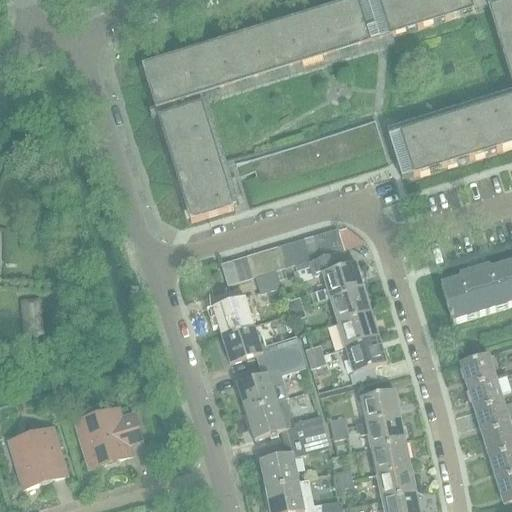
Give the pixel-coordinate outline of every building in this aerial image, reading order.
[(359,0),(142,68),(155,111),(156,112),(474,13),(469,0),(359,0)] [(511,0),(488,9),(511,86),(511,0)] [(511,147),(511,98),(399,134),(399,135),(388,138),(401,181),(413,177),(413,178),(511,147)] [(158,119),(158,120),(190,224),(235,210),(202,105),(158,119)] [(259,188),(383,149),(375,123),(250,162),(259,188)] [(336,230),(324,234),(332,256),(343,253),(336,230)] [(324,234),(313,237),(320,260),(326,257),(332,256),(324,234)] [(313,237),(301,241),(307,263),(320,260),(313,237)] [(301,241),(289,245),(296,267),(307,263),(301,241)] [(289,245),(278,248),(284,270),(296,267),(289,245)] [(278,248),(266,252),(273,274),(275,273),(284,270),(278,248)] [(266,252),(255,255),(262,278),(273,274),(266,252)] [(255,255),(242,259),(250,281),(262,278),(255,255)] [(326,257),(320,260),(307,263),(312,278),(321,275),(326,290),(314,294),(318,304),(329,301),(363,291),(355,265),(331,272),(326,257)] [(242,259),(231,262),(239,285),(250,281),(242,259)] [(239,285),(231,262),(220,266),(227,289),(239,285)] [(464,280),(440,287),(452,327),(511,308),(511,276),(509,266),(486,273),(480,275),(479,271),(468,275),(469,278),(464,280)] [(262,278),(250,281),(239,285),(254,280),(259,296),(280,290),(275,273),(273,274),(262,278)] [(363,291),(329,301),(337,326),(370,315),(363,291)] [(244,299),(212,309),(221,338),(253,328),(244,299)] [(284,304),(287,314),(302,309),(299,299),(284,304)] [(43,336),(40,301),(21,302),(23,337),(43,336)] [(302,309),(287,314),(290,322),(305,318),(302,309)] [(370,315),(337,326),(344,351),(378,341),(370,315)] [(253,328),(221,338),(230,366),(262,355),(267,354),(265,348),(262,337),(257,338),(253,328)] [(262,355),(255,358),(258,368),(280,362),(300,355),(295,339),(275,345),(265,348),(267,354),(262,355)] [(378,341),(344,351),(352,375),(386,365),(378,341)] [(306,352),(309,362),(323,357),(320,348),(306,352)] [(300,355),(280,362),(285,378),(305,372),(300,355)] [(323,357),(309,362),(311,371),(326,366),(323,357)] [(459,366),(467,391),(506,378),(506,377),(495,380),(488,357),(459,366)] [(261,377),(236,385),(245,414),(278,404),(286,401),(288,401),(282,379),(285,378),(280,362),(258,368),(261,377)] [(506,378),(467,391),(474,413),(503,404),(500,395),(510,391),(506,378)] [(359,400),(364,426),(400,418),(394,392),(359,400)] [(278,404),(245,414),(254,442),(281,434),(295,430),(294,425),(286,401),(278,404)] [(503,404),(474,413),(481,436),(509,427),(503,404)] [(75,423),(89,471),(132,458),(129,448),(142,444),(134,417),(121,420),(118,410),(75,423)] [(295,430),(281,434),(284,445),(303,440),(304,440),(324,435),(319,418),(299,424),(294,425),(295,430)] [(400,418),(364,426),(356,428),(357,435),(361,437),(367,436),(370,452),(405,444),(400,418)] [(329,423),(331,433),(346,430),(343,420),(329,423)] [(511,435),(509,427),(481,436),(488,459),(511,451),(511,435)] [(52,430),(9,443),(23,491),(66,478),(52,430)] [(346,430),(331,433),(333,443),(348,439),(346,430)] [(303,440),(284,445),(287,456),(292,455),(294,460),(307,456),(328,451),(324,435),(304,440),(303,440)] [(405,444),(370,452),(375,477),(411,469),(405,444)] [(511,451),(488,459),(496,482),(511,476),(511,451)] [(287,456),(260,462),(266,491),(299,484),(294,460),(292,455),(287,456)] [(411,469),(375,477),(381,503),(416,495),(411,469)] [(349,472),(334,476),(336,485),(351,482),(349,472)] [(511,476),(496,482),(503,506),(511,503),(511,476)] [(351,482),(336,485),(338,495),(354,492),(351,482)] [(299,484),(266,491),(269,511),(319,511),(319,507),(313,508),(308,483),(299,484)] [(419,511),(416,495),(381,503),(382,511),(419,511)]
